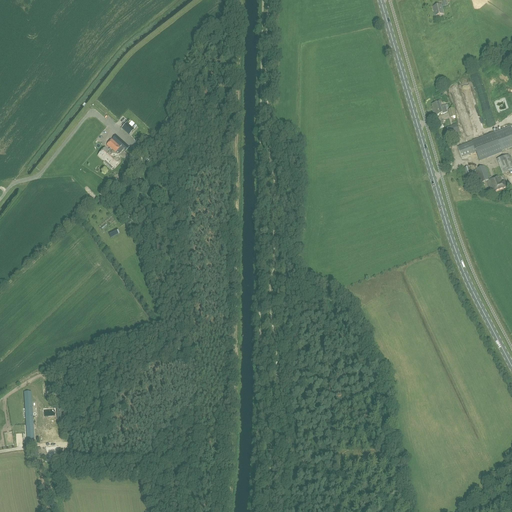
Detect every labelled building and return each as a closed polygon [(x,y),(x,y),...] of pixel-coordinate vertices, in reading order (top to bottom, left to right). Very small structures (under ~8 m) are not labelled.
[(443,14),(441,5),(433,7),(436,16),(443,14)] [(435,116),(447,113),(446,107),(442,108),(440,102),(432,104),(435,116)] [(450,118),(456,117),(454,109),(447,110),(450,118)] [(134,130),(127,123),(122,128),(129,135),(134,130)] [(459,133),(457,124),(453,126),(453,127),(447,129),(449,136),(459,133)] [(506,149),(511,146),(511,129),(511,127),(458,147),(462,157),(476,152),(479,159),(506,149)] [(116,135),(112,139),(120,147),(125,143),(116,135)] [(115,152),(120,147),(112,139),(107,144),(111,148),(109,150),(106,147),(98,155),(105,161),(114,151),(115,152)] [(130,147),(125,143),(120,147),(126,152),(130,147)] [(115,157),(117,155),(114,151),(105,161),(110,166),(111,165),(114,168),(120,162),(115,157)] [(511,166),(507,155),(498,159),(504,173),(511,169),(511,166)] [(485,165),(476,169),(481,182),(487,180),(491,192),(506,187),(504,181),(501,182),(500,178),(499,178),(499,176),(491,178),(491,177),(489,177),(485,165)] [(469,166),(464,168),(470,185),(476,183),(469,166)] [(24,392),(26,425),(33,424),(31,392),(24,392)] [(34,445),(34,433),(26,433),(27,446),(34,445)]
